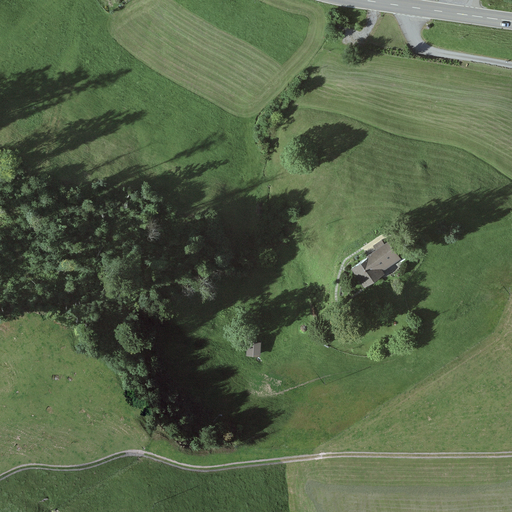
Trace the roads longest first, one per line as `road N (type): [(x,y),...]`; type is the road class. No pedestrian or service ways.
road 1 (track): [(511,455),(345,455),(204,469),(140,453),(94,465),(31,467),(0,480)]
road 2 (residential): [(411,7),(416,44),(511,66)]
